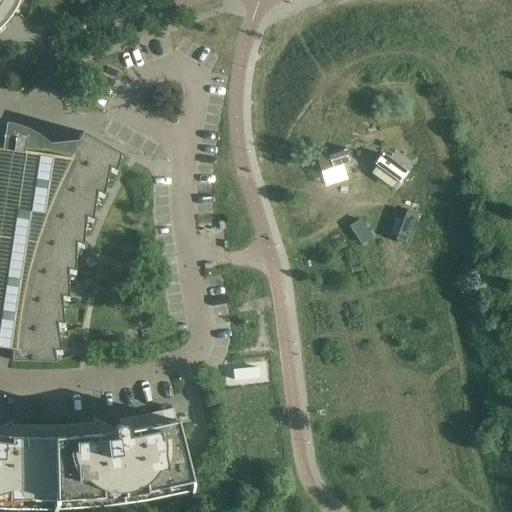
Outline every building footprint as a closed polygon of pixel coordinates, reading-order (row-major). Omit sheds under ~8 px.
[(0,0),(0,27),(1,27),(4,23),(6,21),(9,17),(12,13),(15,9),(17,4),(18,0),(0,0)] [(11,124),(5,123),(1,150),(21,153),(18,175),(23,175),(20,194),(46,205),(42,213),(33,242),(24,271),(18,300),(14,330),(11,361),(55,362),(52,349),(60,349),(55,322),(63,323),(60,295),(68,296),(66,268),(74,270),(74,254),(81,256),(82,256),(83,229),(90,231),(94,204),(100,206),(101,206),(106,179),(112,182),(120,153),(82,132),(77,141),(49,144),(47,142),(45,140),(40,137),(38,135),(33,133),(29,130),(24,128),(16,125),(11,124)] [(317,159),(322,172),(354,161),(350,148),(317,159)] [(381,155),(374,166),(402,186),(409,175),(381,155)] [(405,212),(395,241),(407,245),(417,216),(405,212)] [(350,255),(343,232),(333,235),(340,258),(350,255)] [(233,371),(234,381),(259,378),(258,368),(233,371)] [(114,431),(114,433),(115,438),(108,439),(108,435),(106,430),(101,426),(96,426),(95,423),(54,426),(12,426),(12,428),(7,429),(3,433),(1,438),(0,442),(0,510),(10,511),(55,511),(54,511),(58,511),(103,508),(149,502),(192,492),(193,496),(196,496),(174,409),(134,418),(120,420),(121,425),(119,426),(117,426),(116,427),(115,428),(115,430),(114,431)]
